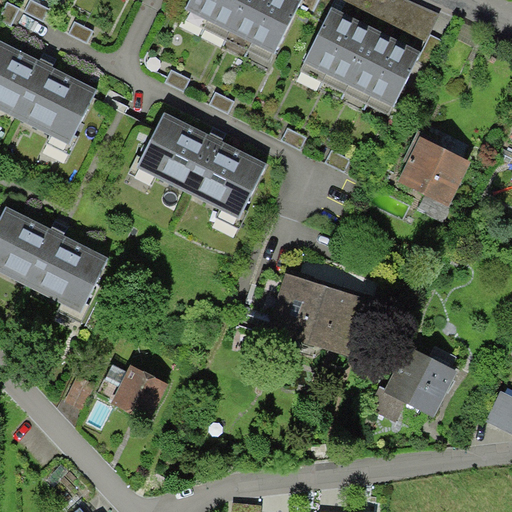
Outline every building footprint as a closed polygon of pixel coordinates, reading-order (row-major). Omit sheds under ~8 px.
[(190,0),(182,15),(270,62),(301,4),(293,0),(190,0)] [(436,15),(399,0),(344,0),(425,40),(436,15)] [(19,8),(5,2),(0,12),(0,21),(10,26),(19,8)] [(47,12),(28,3),(23,13),(42,22),(47,12)] [(348,20),(330,10),(299,68),(387,114),(418,57),(401,48),(385,39),(363,27),(348,20)] [(91,33),(73,24),(68,35),(86,43),(91,33)] [(93,89),(0,41),(0,113),(64,146),(93,89)] [(188,82),(169,72),(163,82),(182,93),(188,82)] [(234,102),(215,93),(210,103),(229,113),(234,102)] [(265,169),(162,113),(132,168),(235,224),(265,169)] [(306,139),(287,130),(282,140),(301,149),(306,139)] [(471,168),(416,141),(395,184),(450,211),(471,168)] [(349,161),(329,151),(324,162),(344,171),(349,161)] [(108,261),(1,207),(0,209),(0,276),(80,316),(108,261)] [(367,303),(282,278),(264,335),(349,360),(367,303)] [(454,373),(403,349),(380,396),(432,420),(454,373)] [(164,384),(133,367),(114,402),(145,419),(164,384)] [(92,387),(74,380),(63,402),(81,410),(92,387)] [(511,390),(502,386),(484,424),(511,437),(511,390)]
